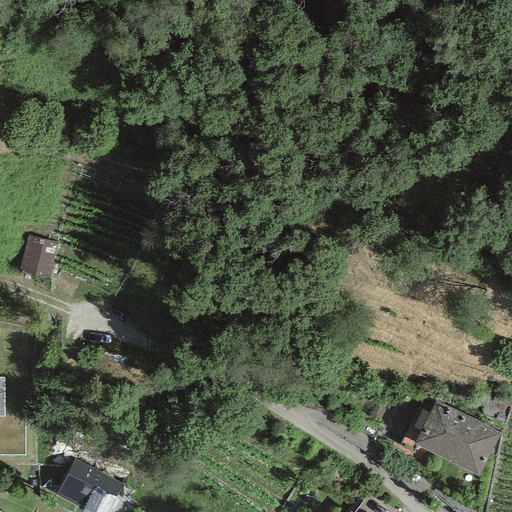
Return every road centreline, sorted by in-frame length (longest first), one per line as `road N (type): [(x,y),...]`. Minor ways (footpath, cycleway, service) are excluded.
road 1 (track): [(144,340),(288,414)]
road 2 (track): [(144,340),(0,285)]
